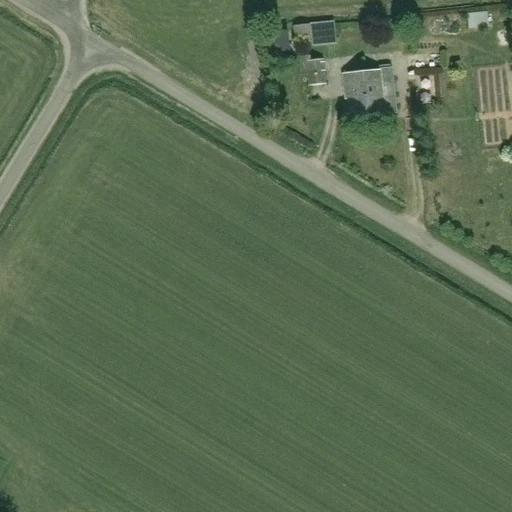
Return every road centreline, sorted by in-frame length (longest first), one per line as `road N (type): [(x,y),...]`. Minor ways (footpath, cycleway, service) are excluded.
road 1 (unclassified): [(511,294),(94,42)]
road 2 (unclassified): [(0,201),(94,42)]
